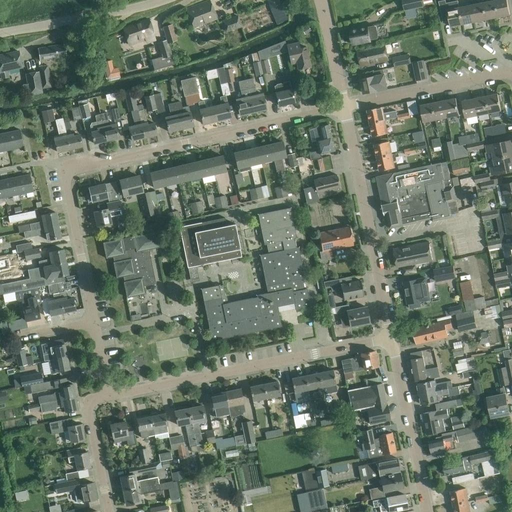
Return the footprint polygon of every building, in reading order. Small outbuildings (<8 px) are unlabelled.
[(278,0),(267,0),(271,9),(281,5),(278,0)] [(425,6),(424,5),(433,4),(431,0),(402,0),(405,11),(425,6)] [(462,24),(459,7),(458,1),(446,3),(445,0),(444,0),(439,1),(443,22),(449,21),(450,27),(462,24)] [(486,19),(498,17),(494,0),(483,3),(486,19)] [(507,0),(495,0),(494,0),(498,17),(510,14),(507,0)] [(216,18),(213,10),(209,1),(187,9),(193,26),(216,18)] [(483,3),(471,5),(474,22),(486,19),(483,3)] [(474,22),(471,5),(459,7),(462,24),(474,22)] [(129,45),(145,39),(147,44),(156,40),(149,19),(123,28),(129,45)] [(230,19),(222,21),(225,31),(233,29),(230,19)] [(166,40),(167,42),(177,39),(173,24),(162,27),(166,40)] [(384,24),(376,25),(368,27),(350,30),(353,44),(370,40),(389,36),(388,33),(386,33),(384,24)] [(286,40),(290,56),(291,64),(298,63),(299,69),(310,66),(306,47),(300,48),(299,42),(293,43),(292,39),(286,40)] [(171,56),(167,42),(166,40),(157,43),(162,59),(171,56)] [(101,57),(98,43),(87,46),(89,59),(101,57)] [(67,56),(66,54),(65,44),(38,48),(39,61),(67,56)] [(389,59),(387,54),(392,52),(393,51),(391,45),(390,44),(385,45),(385,44),(357,52),(361,66),(389,59)] [(22,67),(21,61),(19,51),(0,55),(0,71),(0,72),(2,78),(8,77),(7,70),(22,67)] [(256,75),(263,73),(259,53),(258,53),(257,52),(251,54),(256,75)] [(259,53),(263,73),(269,72),(264,52),(259,53)] [(410,54),(395,58),(396,65),(411,62),(410,54)] [(104,61),(108,78),(121,75),(119,66),(114,67),(112,59),(104,61)] [(427,78),(423,60),(413,62),(416,81),(427,78)] [(48,65),(40,66),(44,89),(51,88),(48,65)] [(213,106),(217,120),(231,117),(226,95),(230,94),(228,82),(225,70),(224,67),(217,68),(223,95),(220,96),(222,104),(213,106)] [(232,68),(225,70),(228,82),(235,81),(232,68)] [(373,72),(374,76),(361,79),(364,93),(378,91),(377,90),(386,88),(382,70),(373,72)] [(40,71),(26,74),(30,95),(43,92),(40,71)] [(189,79),(192,94),(199,92),(196,77),(189,79)] [(252,78),(245,80),(253,112),(266,108),(262,93),(256,95),(254,87),(255,87),(252,78)] [(185,96),(192,94),(189,79),(181,80),(185,96)] [(253,112),(245,80),(238,81),(240,90),(242,98),(236,100),(240,115),(253,112)] [(294,102),(292,92),(291,89),(289,81),(283,83),(283,84),(282,84),(281,83),(277,84),(276,85),(274,86),(276,93),(276,96),(279,105),(294,102)] [(304,99),(309,98),(309,99),(317,98),(314,85),(307,86),(302,87),(304,99)] [(122,121),(121,121),(123,130),(129,129),(132,140),(144,137),(138,111),(133,89),(124,91),(129,111),(132,110),(135,125),(134,125),(135,127),(129,128),(127,119),(121,120),(122,121)] [(161,93),(154,95),(157,109),(158,113),(165,111),(161,93)] [(486,96),(489,113),(501,110),(498,94),(486,96)] [(157,109),(154,95),(145,96),(148,111),(157,109)] [(486,96),(474,99),(477,115),(489,113),(486,96)] [(456,98),(444,101),(447,117),(460,115),(456,98)] [(477,115),(474,99),(462,101),(465,118),(477,115)] [(203,123),(217,120),(213,106),(206,107),(204,100),(198,102),(203,123)] [(181,101),(175,102),(181,129),(193,126),(189,106),(182,107),(181,101)] [(441,119),(447,117),(444,101),(432,103),(435,120),(437,126),(442,125),(441,119)] [(181,129),(175,102),(168,104),(171,115),(165,117),(168,132),(181,129)] [(423,122),(435,120),(432,103),(420,105),(423,122)] [(79,106),(80,107),(82,119),(91,117),(88,104),(79,106)] [(82,119),(80,107),(72,108),(74,120),(82,119)] [(367,110),(370,123),(385,120),(397,118),(397,115),(397,114),(396,111),(383,113),(382,107),(367,110)] [(115,122),(121,121),(122,121),(121,120),(118,108),(112,109),(115,122)] [(53,109),(42,111),(44,122),(55,120),(53,109)] [(144,109),(138,111),(144,137),(157,134),(154,123),(148,124),(147,122),(145,116),(144,109)] [(107,113),(100,114),(106,140),(119,137),(116,126),(110,127),(107,113)] [(94,143),(106,140),(100,114),(96,115),(97,122),(96,122),(98,128),(97,128),(98,130),(91,132),(94,143)] [(70,149),(67,136),(65,130),(64,123),(63,118),(56,119),(60,136),(54,137),(57,152),(70,149)] [(387,133),(385,120),(370,123),(373,137),(387,133)] [(312,142),(316,141),(318,150),(309,152),(309,155),(310,156),(311,160),(322,157),(321,154),(334,150),(328,124),(309,129),(312,142)] [(492,128),(494,135),(506,133),(504,125),(492,128)] [(494,135),(492,128),(484,129),(486,137),(494,135)] [(6,133),(9,150),(24,147),(20,130),(6,133)] [(0,151),(9,150),(6,133),(0,133),(0,151)] [(67,136),(70,149),(82,146),(80,135),(73,136),(73,134),(67,136)] [(474,134),(466,136),(468,144),(476,142),(474,134)] [(468,144),(466,136),(459,137),(460,144),(460,145),(461,145),(465,144),(467,144),(468,144)] [(433,148),(441,146),(439,138),(432,140),(433,148)] [(452,140),(443,142),(447,161),(456,159),(454,150),(453,145),(452,140)] [(492,152),(493,160),(511,155),(511,146),(511,140),(486,145),(488,152),(492,152)] [(374,144),(377,158),(392,155),(389,141),(374,144)] [(482,141),(467,144),(467,147),(468,150),(468,151),(483,148),(482,141)] [(270,145),(274,159),(277,172),(284,170),(281,157),(286,156),(282,142),(270,145)] [(459,144),(453,145),(454,150),(456,159),(462,157),(469,156),(468,151),(468,150),(467,147),(467,144),(465,144),(461,145),(460,145),(460,144),(459,144)] [(262,162),(274,159),(270,145),(258,147),(262,162)] [(258,147),(246,150),(250,165),(262,162),(258,147)] [(250,165),(246,150),(234,153),(236,163),(239,173),(251,170),(250,165)] [(295,153),(288,155),(290,167),(298,165),(295,153)] [(309,155),(296,158),(299,172),(312,169),(309,155)] [(394,168),(392,155),(377,158),(380,171),(394,168)] [(511,170),(511,155),(493,160),(495,168),(491,169),(492,174),(511,170)] [(222,156),(210,159),(214,173),(226,170),(222,156)] [(468,158),(451,162),(453,175),(471,171),(468,158)] [(210,159),(198,162),(202,176),(214,173),(210,159)] [(190,179),(202,176),(198,162),(186,165),(190,179)] [(452,179),(451,180),(447,163),(411,170),(399,172),(376,177),(381,200),(384,215),(387,215),(390,228),(418,222),(432,218),(433,221),(452,217),(451,214),(459,212),(457,203),(452,179)] [(399,172),(411,170),(409,164),(398,166),(399,172)] [(186,165),(174,167),(178,182),(190,179),(186,165)] [(174,167),(162,170),(166,184),(178,182),(174,167)] [(259,179),(256,168),(251,169),(255,186),(260,185),(258,179),(259,179)] [(154,187),(166,184),(162,170),(150,173),(154,187)] [(488,173),(474,176),(475,184),(490,181),(488,173)] [(30,174),(15,177),(19,194),(33,191),(30,174)] [(242,174),(235,175),(237,184),(244,182),(242,174)] [(318,197),(331,194),(341,192),(337,175),(314,180),(316,190),(305,192),(307,204),(319,201),(318,197)] [(142,191),(141,186),(139,176),(120,180),(124,196),(142,191)] [(15,177),(1,180),(5,197),(19,194),(15,177)] [(475,184),(476,186),(477,191),(495,188),(493,180),(490,181),(475,184)] [(108,197),(110,202),(120,200),(116,181),(89,188),(90,194),(87,195),(88,202),(108,197)] [(511,182),(500,185),(502,195),(499,196),(501,208),(508,207),(507,202),(511,201),(511,182)] [(288,184),(281,186),(283,196),(290,195),(288,184)] [(283,196),(281,186),(274,187),(276,198),(283,196)] [(147,192),(150,205),(158,203),(157,200),(165,198),(164,194),(156,196),(155,190),(147,192)] [(151,207),(150,205),(147,192),(141,193),(144,208),(151,207)] [(232,204),(239,202),(237,194),(230,196),(232,204)] [(220,197),(222,207),(228,205),(226,195),(220,197)] [(222,207),(220,197),(214,198),(215,204),(216,208),(222,207)] [(123,215),(120,200),(110,202),(111,208),(94,212),(95,218),(94,219),(94,220),(95,224),(96,225),(97,225),(97,227),(111,223),(110,218),(123,215)] [(481,212),(490,210),(490,206),(485,207),(485,204),(480,205),(481,212)] [(281,326),(277,305),(294,302),(295,309),(310,306),(307,288),(304,289),(302,279),(304,278),(298,247),(296,247),(294,238),(296,238),(290,207),(258,214),(264,245),(266,244),(268,252),(260,254),(268,292),(257,294),(257,295),(224,302),(223,298),(221,298),(219,285),(201,288),(204,302),(212,340),(281,326)] [(490,210),(481,212),(482,220),(498,217),(496,209),(490,210)] [(35,210),(8,216),(10,223),(36,217),(35,210)] [(511,211),(503,213),(499,214),(501,228),(499,228),(501,238),(508,237),(507,234),(511,232),(511,211)] [(24,232),(44,227),(58,225),(55,212),(42,215),(43,221),(30,224),(31,230),(24,232)] [(241,255),(234,223),(226,224),(225,217),(179,226),(190,282),(200,280),(196,264),(241,255)] [(61,237),(58,225),(44,227),(24,232),(25,238),(33,236),(33,235),(39,234),(39,235),(45,234),(47,240),(61,237)] [(321,259),(323,259),(332,257),(331,250),(353,245),(349,226),(318,233),(322,251),(320,252),(321,259)] [(157,231),(120,239),(103,242),(106,258),(114,257),(115,262),(113,262),(116,278),(124,276),(125,281),(123,282),(127,297),(144,294),(143,286),(155,284),(147,249),(160,246),(157,231)] [(446,235),(440,236),(442,248),(448,247),(446,235)] [(499,240),(487,242),(489,250),(501,247),(499,240)] [(17,245),(18,252),(32,249),(31,242),(17,245)] [(433,261),(431,251),(429,242),(393,248),(397,267),(407,266),(433,261)] [(511,250),(511,252),(511,242),(503,244),(505,251),(511,250)] [(35,248),(32,249),(18,252),(18,253),(2,256),(1,255),(0,255),(0,261),(19,257),(19,261),(41,257),(39,248),(35,248)] [(39,262),(40,267),(66,262),(63,249),(51,252),(52,258),(50,258),(51,259),(45,260),(45,261),(39,262)] [(66,262),(40,267),(42,278),(35,280),(32,278),(12,282),(14,292),(21,290),(20,289),(38,286),(52,284),(57,283),(63,281),(62,276),(68,274),(66,262)] [(453,265),(433,269),(436,283),(456,278),(453,265)] [(494,275),(495,281),(507,279),(506,273),(494,275)] [(324,282),(325,288),(330,287),(331,291),(341,289),(343,299),(363,295),(360,280),(352,282),(350,276),(324,282)] [(458,280),(466,312),(473,310),(473,311),(484,308),(484,309),(487,308),(486,301),(484,296),(476,298),(471,280),(468,281),(467,277),(458,280)] [(430,299),(426,278),(418,279),(403,282),(408,304),(409,303),(410,309),(421,306),(420,301),(430,299)] [(507,279),(495,281),(497,289),(511,286),(509,278),(507,279)] [(63,283),(63,281),(57,283),(64,312),(76,310),(73,298),(67,300),(65,290),(71,289),(70,281),(63,283)] [(47,299),(42,301),(43,306),(44,312),(50,311),(50,315),(64,312),(57,283),(52,284),(53,293),(54,302),(48,303),(47,299)] [(41,301),(38,286),(20,289),(21,290),(14,292),(16,300),(19,302),(21,301),(26,320),(39,317),(37,307),(43,306),(42,301),(41,301)] [(498,298),(486,301),(487,308),(500,305),(498,298)] [(348,304),(335,307),(334,307),(335,310),(336,313),(339,313),(343,312),(344,319),(348,318),(350,326),(369,322),(366,307),(349,310),(348,304)] [(462,312),(461,305),(448,308),(450,315),(462,312)] [(477,327),(473,311),(473,310),(466,312),(456,314),(460,331),(477,327)] [(503,320),(511,318),(511,310),(502,313),(502,316),(503,320)] [(4,315),(0,316),(0,333),(8,331),(4,315)] [(511,318),(503,320),(509,349),(509,350),(511,349),(511,336),(510,327),(511,326),(511,318)] [(449,337),(447,327),(452,326),(451,321),(412,329),(416,344),(449,337)] [(43,355),(44,361),(67,356),(64,344),(63,339),(49,342),(50,347),(51,353),(43,355)] [(463,340),(453,342),(456,355),(465,353),(463,340)] [(32,356),(26,357),(24,348),(15,350),(19,366),(33,363),(32,356)] [(503,351),(506,367),(509,378),(511,376),(511,359),(511,349),(509,350),(509,349),(503,351)] [(344,372),(362,369),(378,365),(375,351),(361,354),(354,356),(354,357),(341,360),(344,372)] [(70,369),(67,356),(44,361),(48,360),(49,366),(51,374),(59,372),(59,371),(70,369)] [(438,367),(425,370),(422,357),(410,360),(414,382),(427,379),(440,376),(438,367)] [(457,371),(476,367),(475,357),(456,360),(457,371)] [(510,384),(509,378),(506,367),(498,369),(502,386),(510,384)] [(333,370),(319,373),(322,386),(324,394),(337,391),(336,383),(335,380),(333,370)] [(473,376),(475,383),(479,382),(477,370),(463,372),(464,378),(473,376)] [(41,373),(21,377),(23,386),(43,382),(41,373)] [(319,373),(305,375),(308,389),(309,394),(313,393),(317,411),(326,409),(327,409),(324,394),(322,386),(319,373)] [(305,375),(291,378),(293,388),(294,392),(296,400),(310,398),(308,389),(305,375)] [(380,376),(364,379),(366,386),(367,386),(382,383),(380,376)] [(40,403),(49,402),(75,396),(73,384),(69,384),(68,377),(30,385),(32,391),(46,388),(58,386),(61,386),(62,391),(55,393),(53,394),(38,397),(40,403)] [(417,383),(419,394),(453,387),(451,381),(436,384),(435,380),(417,383)] [(277,381),(263,384),(266,397),(267,397),(280,395),(279,391),(277,381)] [(370,423),(389,419),(382,383),(367,386),(366,386),(347,390),(351,411),(359,409),(360,412),(367,410),(370,423)] [(263,384),(249,387),(251,397),(252,400),(261,398),(266,397),(263,384)] [(453,388),(453,387),(419,394),(421,404),(439,401),(438,396),(449,394),(449,396),(460,394),(459,386),(453,388)] [(488,398),(489,403),(484,404),(486,413),(491,412),(492,417),(509,413),(505,394),(504,388),(497,389),(499,395),(488,398)] [(241,389),(225,392),(229,413),(230,417),(232,416),(233,417),(236,416),(237,415),(243,414),(243,411),(245,411),(241,389)] [(209,395),(211,405),(214,416),(229,413),(225,392),(209,395)] [(481,394),(473,396),(474,402),(478,404),(483,403),(481,394)] [(78,409),(75,396),(49,402),(42,404),(43,409),(56,406),(63,404),(64,406),(66,405),(67,411),(78,409)] [(441,409),(464,404),(463,398),(440,402),(441,409)] [(40,404),(29,407),(30,412),(41,410),(40,404)] [(203,405),(188,408),(197,452),(205,450),(199,424),(206,422),(203,405)] [(197,452),(188,408),(175,411),(177,424),(185,423),(190,446),(191,446),(192,453),(197,452)] [(446,431),(445,426),(443,418),(449,417),(447,408),(423,413),(423,414),(420,414),(422,422),(424,421),(427,435),(446,431)] [(152,414),(151,416),(154,434),(156,440),(170,437),(168,431),(167,423),(165,413),(158,414),(156,413),(152,414)] [(300,416),(294,417),(297,429),(316,425),(314,418),(310,419),(309,414),(305,414),(305,413),(300,414),(300,416)] [(462,415),(452,418),(454,429),(465,427),(462,415)] [(151,416),(137,419),(139,429),(141,437),(148,435),(149,435),(154,434),(151,416)] [(342,416),(332,418),(333,425),(344,423),(342,416)] [(323,427),(333,425),(332,418),(321,420),(323,427)] [(66,443),(71,442),(84,439),(81,424),(69,427),(67,419),(49,422),(51,434),(64,431),(66,443)] [(255,440),(254,436),(252,426),(251,420),(241,422),(246,443),(255,440)] [(125,421),(110,424),(114,442),(126,440),(128,446),(136,444),(133,431),(127,432),(125,421)] [(488,423),(456,430),(459,441),(491,433),(488,423)] [(258,425),(252,426),(254,436),(260,434),(258,425)] [(273,430),(275,437),(283,436),(282,429),(273,430)] [(208,444),(215,442),(213,430),(206,431),(208,444)] [(275,437),(273,430),(265,432),(266,439),(275,437)] [(395,451),(391,433),(379,436),(379,438),(373,439),(371,430),(360,432),(363,443),(361,444),(363,451),(370,449),(372,458),(383,455),(383,454),(395,451)] [(446,451),(444,442),(457,439),(456,431),(442,434),(442,436),(436,437),(436,440),(429,442),(431,454),(446,451)] [(182,436),(175,437),(178,449),(180,458),(189,456),(187,446),(184,447),(182,436)] [(172,450),(178,449),(175,437),(169,439),(172,450)] [(217,448),(224,447),(222,437),(215,439),(217,448)] [(78,469),(80,469),(90,467),(87,452),(82,453),(81,447),(67,450),(69,461),(76,460),(78,469)] [(147,447),(138,449),(141,463),(149,462),(147,447)] [(486,476),(489,475),(500,472),(495,450),(485,452),(462,458),(462,459),(443,464),(445,476),(465,471),(473,469),(472,464),(482,462),(486,476)] [(380,476),(380,477),(400,473),(397,458),(376,462),(367,464),(370,478),(379,476),(380,476)] [(168,460),(161,461),(163,468),(169,467),(168,460)] [(129,475),(120,477),(123,491),(159,483),(159,481),(158,476),(136,481),(134,474),(156,469),(162,468),(160,461),(154,462),(128,468),(129,475)] [(348,470),(347,463),(331,467),(332,473),(348,470)] [(302,472),(305,489),(318,486),(318,487),(329,485),(326,468),(315,471),(315,469),(302,472)] [(66,474),(67,480),(79,477),(78,471),(66,474)] [(174,481),(183,479),(182,471),(172,473),(174,481)] [(400,473),(380,477),(382,487),(372,489),(372,493),(370,493),(371,499),(385,497),(384,492),(403,488),(400,473)] [(489,475),(486,476),(478,478),(480,486),(490,483),(489,475)] [(79,477),(67,480),(54,482),(56,492),(74,488),(77,502),(96,498),(93,482),(81,485),(79,477)] [(159,483),(123,491),(126,505),(136,503),(140,502),(138,495),(141,495),(141,494),(174,487),(173,480),(159,483)] [(451,491),(453,504),(468,502),(465,488),(451,491)] [(317,490),(306,492),(310,511),(321,509),(317,490)] [(374,507),(378,506),(379,506),(380,511),(387,511),(388,511),(407,508),(404,494),(377,500),(372,500),(374,507)] [(489,498),(489,500),(490,504),(502,501),(500,496),(489,498)] [(469,511),(468,502),(453,504),(454,511),(469,511)]
